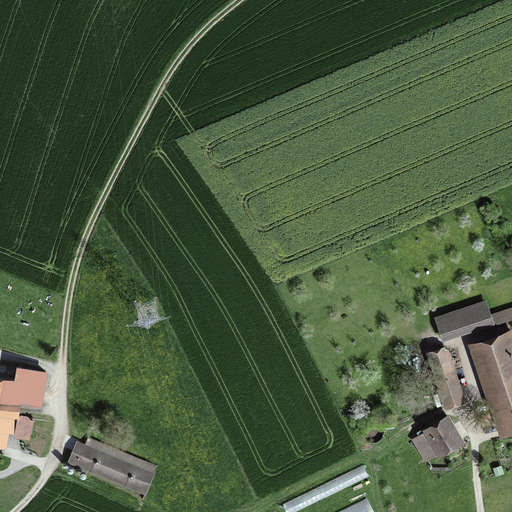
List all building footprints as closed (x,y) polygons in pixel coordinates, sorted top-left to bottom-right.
[(484,302),(437,318),(444,338),(491,322),(484,302)] [(511,335),(511,333),(479,344),(495,392),(487,395),(491,406),(499,404),(507,427),(511,425),(511,335)] [(429,354),(438,379),(454,374),(446,349),(429,354)] [(14,380),(0,377),(0,433),(4,412),(16,414),(18,402),(40,405),(46,372),(16,367),(14,380)] [(454,374),(438,379),(446,405),(463,400),(454,374)] [(32,417),(19,415),(15,433),(28,435),(32,417)] [(446,419),(412,438),(424,460),(458,440),(446,419)] [(155,471),(79,440),(69,464),(145,495),(155,471)] [(365,464),(283,500),(287,511),(288,511),(371,476),(365,464)] [(374,511),(369,498),(336,511),(374,511)]
